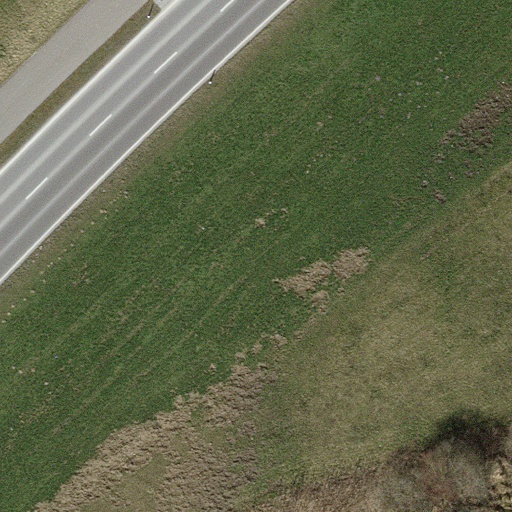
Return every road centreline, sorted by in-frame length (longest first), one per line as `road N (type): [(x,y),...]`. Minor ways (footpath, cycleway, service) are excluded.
road 1 (secondary): [(230,0),(163,56),(0,227)]
road 2 (track): [(0,107),(98,0)]
